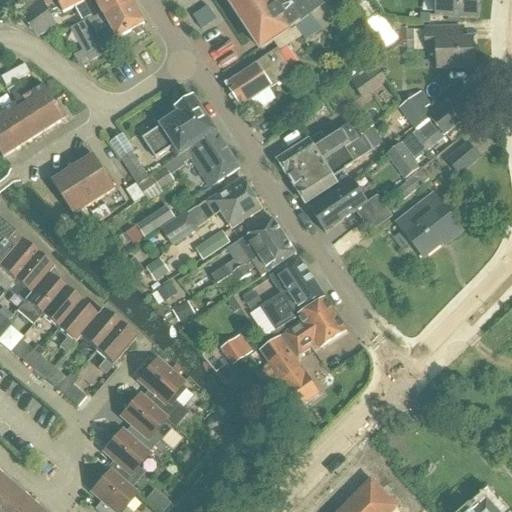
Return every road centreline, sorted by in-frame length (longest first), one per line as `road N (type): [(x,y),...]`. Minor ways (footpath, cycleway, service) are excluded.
road 1 (residential): [(186,64),(405,379)]
road 2 (residential): [(0,220),(150,350)]
road 3 (residential): [(405,379),(278,507)]
road 4 (residential): [(511,267),(405,379)]
road 5 (residential): [(0,39),(16,35),(37,44),(112,117)]
